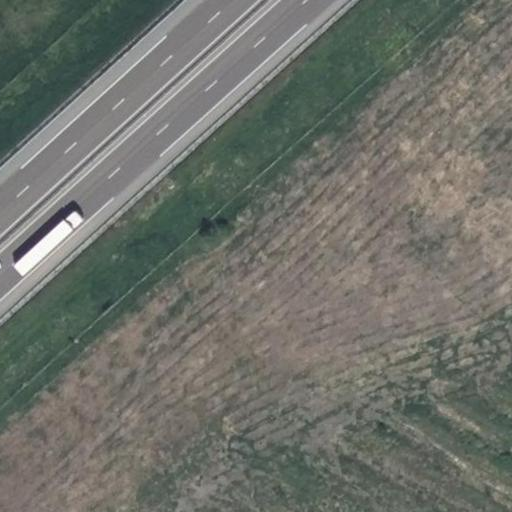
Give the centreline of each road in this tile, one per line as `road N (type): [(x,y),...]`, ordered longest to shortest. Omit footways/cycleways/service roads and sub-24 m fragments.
road 1 (motorway): [(0,281),(311,0)]
road 2 (motorway): [(239,0),(0,216)]
